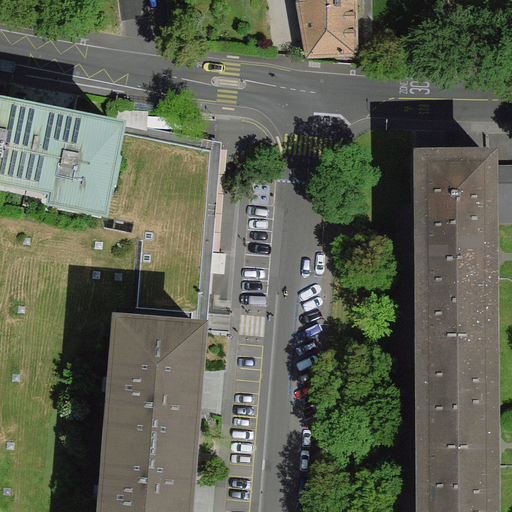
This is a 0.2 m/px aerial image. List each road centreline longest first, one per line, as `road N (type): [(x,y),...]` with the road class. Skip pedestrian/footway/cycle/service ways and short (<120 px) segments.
road 1 (residential): [(272,511),(287,299),(318,89)]
road 2 (residential): [(511,94),(318,89)]
road 3 (residential): [(318,89),(146,71)]
road 4 (residential): [(146,71),(0,46)]
